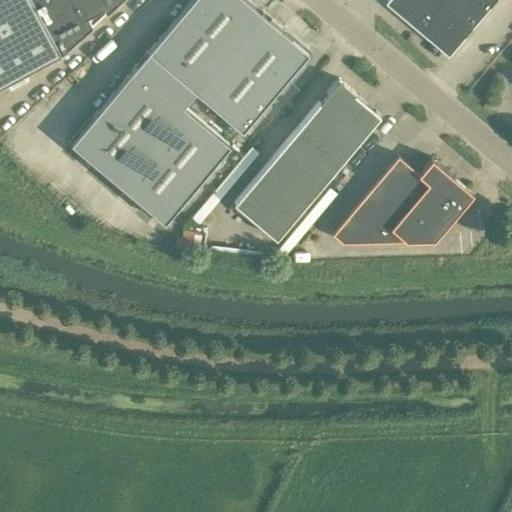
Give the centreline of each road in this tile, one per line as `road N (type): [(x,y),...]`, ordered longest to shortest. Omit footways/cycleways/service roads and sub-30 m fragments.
road 1 (unclassified): [(511,359),(223,364),(0,311)]
road 2 (unclassified): [(511,165),(317,0)]
